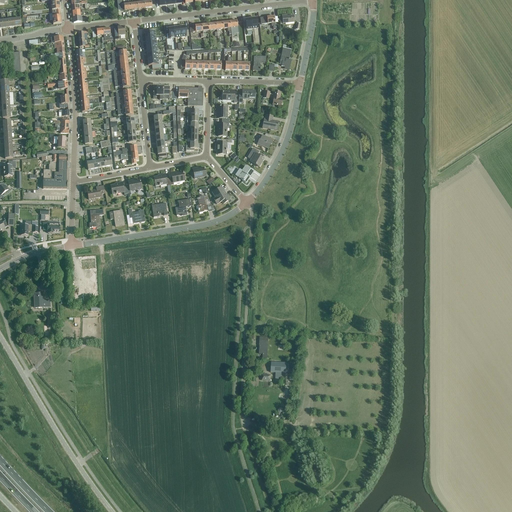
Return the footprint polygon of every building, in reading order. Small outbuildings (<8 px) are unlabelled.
[(143,0),(144,2),(144,3),(144,8),(152,8),(150,0),(143,0)] [(51,3),(52,14),(60,13),(59,3),(51,3)] [(60,13),(52,14),(50,14),(50,21),(53,20),(53,24),(61,24),(60,13)] [(35,15),(34,15),(31,16),(23,16),(23,18),(24,28),(30,28),(30,24),(26,24),(26,22),(27,22),(26,18),(35,18),(35,15)] [(282,16),(283,24),(294,23),(293,16),(285,17),(285,15),(282,16)] [(274,17),(260,19),(261,25),(271,24),(271,26),(273,26),(273,30),(275,29),(274,17)] [(237,21),(230,22),(231,35),(231,37),(234,36),(234,34),(238,33),(237,21)] [(230,22),(223,23),(224,29),(227,29),(228,31),(229,31),(229,35),(231,35),(230,22)] [(114,29),(115,40),(120,40),(120,36),(125,36),(124,27),(117,28),(114,29)] [(185,27),(179,28),(180,38),(189,37),(188,31),(185,31),(185,27)] [(103,35),(104,38),(104,41),(113,41),(112,34),(110,34),(110,29),(103,29),(103,35)] [(149,33),(145,33),(145,39),(155,38),(154,29),(149,30),(149,33)] [(83,33),(78,33),(79,40),(85,40),(84,34),(87,34),(88,34),(87,31),(83,32),(83,33)] [(85,40),(79,40),(80,48),(85,47),(85,48),(89,48),(89,45),(85,46),(85,40)] [(291,61),(292,60),(289,59),(291,50),(283,49),(280,65),(282,65),(281,67),(289,68),(290,61),(291,61)] [(76,51),(77,59),(85,58),(84,53),(82,53),(81,50),(76,51)] [(13,53),(14,74),(26,73),(26,65),(23,65),(22,53),(13,53)] [(266,64),(266,57),(254,57),(254,67),(253,67),(253,71),(261,72),(261,66),(260,66),(260,64),(266,64)] [(77,59),(78,66),(83,66),(83,63),(85,63),(85,58),(77,59)] [(158,59),(148,60),(148,66),(152,66),(152,70),(161,69),(160,62),(158,63),(158,59)] [(182,62),(181,62),(181,68),(185,68),(185,69),(191,69),(191,62),(185,62),(185,59),(182,59),(182,62)] [(78,66),(78,74),(86,73),(86,68),(83,68),(83,66),(78,66)] [(78,74),(79,82),(84,81),(84,79),(87,78),(86,73),(78,74)] [(185,103),(187,103),(187,106),(202,107),(203,89),(201,89),(201,87),(198,87),(198,89),(178,88),(179,91),(178,98),(182,98),(182,100),(185,100),(185,103)] [(80,89),(80,97),(86,96),(85,94),(88,94),(88,88),(80,89)] [(162,99),(163,88),(156,88),(156,91),(152,91),(152,97),(152,99),(156,99),(156,96),(159,96),(159,100),(162,100),(162,99)] [(163,88),(162,96),(169,96),(169,99),(172,99),(176,99),(176,97),(175,97),(175,92),(172,92),(169,92),(169,88),(163,88)] [(234,103),(238,103),(238,96),(235,95),(235,91),(231,91),(231,92),(223,92),(223,101),(234,101),(234,103)] [(255,100),(255,91),(242,91),(242,96),(239,96),(239,103),(242,103),(243,100),(255,100)] [(273,105),(281,106),(282,99),(279,99),(281,93),(274,92),(272,101),(274,101),(273,105)] [(61,104),(59,105),(59,109),(68,108),(68,104),(69,104),(68,96),(61,97),(61,104)] [(80,97),(81,105),(89,104),(88,99),(86,99),(86,96),(80,97)] [(89,104),(81,105),(82,113),(87,112),(87,109),(89,109),(89,104)] [(222,119),(222,122),(229,122),(229,119),(227,119),(228,107),(219,107),(219,115),(217,115),(217,119),(222,119)] [(270,130),(277,131),(279,122),(272,121),(273,117),(266,116),(265,120),(264,119),(263,126),(271,127),(270,130)] [(229,122),(222,122),(222,125),(217,125),(217,129),(218,129),(218,137),(227,137),(227,125),(229,125),(229,122)] [(272,145),(273,141),(262,136),(261,140),(259,139),(258,144),(268,148),(270,144),(272,145)] [(56,148),(66,149),(66,138),(57,138),(54,138),(54,143),(52,143),(52,144),(57,145),(56,148)] [(217,143),(217,147),(218,147),(218,155),(226,155),(227,150),(231,150),(231,140),(222,140),(222,143),(217,143)] [(198,143),(190,143),(190,146),(186,146),(186,151),(194,151),(194,149),(198,149),(198,143)] [(124,150),(122,150),(122,155),(137,154),(136,147),(130,147),(130,151),(127,152),(127,150),(124,150)] [(164,148),(157,148),(158,155),(159,157),(166,157),(166,154),(165,154),(164,148)] [(250,162),(259,167),(264,159),(257,155),(259,152),(253,148),(248,157),(251,160),(250,162)] [(137,154),(122,155),(121,155),(121,160),(123,160),(128,160),(127,157),(131,156),(131,161),(131,165),(135,164),(135,161),(137,161),(137,154)] [(43,189),(67,190),(67,167),(68,167),(68,164),(67,164),(68,156),(53,156),(47,157),(41,157),(42,161),(45,161),(45,162),(49,162),(49,165),(49,170),(43,170),(43,174),(41,174),(41,177),(43,177),(43,189)] [(8,166),(3,166),(4,177),(12,177),(12,168),(16,168),(15,162),(8,162),(8,166)] [(236,176),(239,178),(247,183),(254,172),(245,167),(242,172),(240,170),(236,176)] [(192,169),(194,179),(206,177),(204,168),(197,170),(196,168),(192,169)] [(172,178),(169,179),(170,185),(173,185),(173,183),(184,181),(183,172),(175,174),(175,173),(171,173),(172,178)] [(170,185),(169,179),(166,179),(165,174),(161,175),(161,177),(153,178),(155,186),(166,184),(167,186),(170,185)] [(129,186),(126,187),(127,194),(128,194),(130,193),(130,192),(130,191),(141,189),(139,181),(132,182),(131,181),(128,182),(129,186)] [(124,194),(127,194),(126,187),(123,187),(122,183),(118,184),(118,185),(111,186),(112,195),(123,193),(124,194)] [(0,199),(10,192),(6,186),(5,187),(3,184),(2,185),(2,184),(0,185),(0,199)] [(105,194),(105,192),(104,186),(96,188),(96,190),(87,192),(88,200),(101,198),(101,195),(105,194)] [(229,199),(225,192),(222,187),(213,192),(218,199),(215,201),(217,205),(222,201),(224,204),(228,201),(227,200),(229,199)] [(199,197),(199,198),(198,199),(199,205),(197,206),(199,213),(208,211),(206,206),(210,205),(209,202),(208,202),(207,197),(204,197),(204,196),(199,197)] [(186,207),(192,206),(191,199),(179,201),(180,209),(176,209),(177,216),(182,215),(183,216),(187,215),(186,207)] [(164,216),(167,215),(166,203),(152,206),(154,217),(159,217),(159,213),(164,212),(164,216)] [(133,218),(134,224),(145,222),(143,211),(139,211),(139,213),(132,214),(131,209),(128,210),(130,219),(133,218)] [(99,216),(104,216),(103,210),(95,210),(96,213),(94,213),(94,216),(91,216),(92,223),(89,223),(90,228),(96,228),(96,229),(100,229),(99,216)] [(114,220),(115,227),(124,225),(122,210),(109,212),(110,220),(114,220)] [(0,231),(5,228),(8,226),(13,226),(13,227),(14,215),(8,215),(8,217),(4,219),(5,221),(2,223),(1,222),(0,222),(0,231)] [(32,222),(31,226),(21,225),(21,236),(28,236),(28,232),(32,232),(32,233),(37,233),(38,222),(32,222)] [(60,233),(60,226),(59,226),(59,223),(52,222),(52,224),(48,224),(48,225),(47,225),(47,232),(48,232),(48,234),(49,234),(51,234),(52,234),(53,234),(53,232),(60,233)] [(35,302),(35,308),(50,308),(50,301),(43,301),(43,294),(34,294),(34,302),(35,302)] [(267,355),(268,338),(260,338),(259,346),(260,346),(259,354),(263,355),(263,359),(267,359),(267,355)] [(275,379),(285,379),(286,364),(271,363),(271,373),(276,373),(275,379)]
